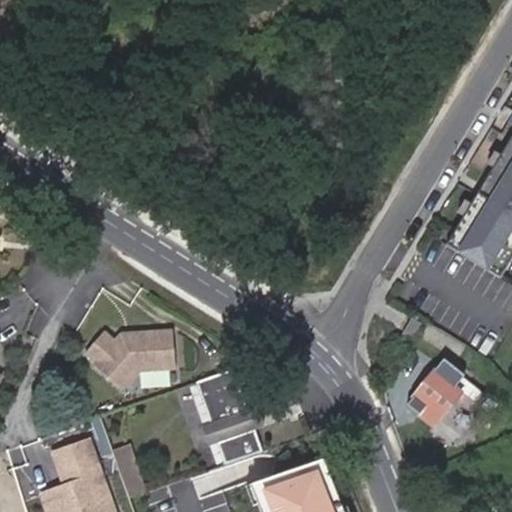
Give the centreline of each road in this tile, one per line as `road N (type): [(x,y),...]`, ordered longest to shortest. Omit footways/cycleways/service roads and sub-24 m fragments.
road 1 (residential): [(0,149),(321,350)]
road 2 (residential): [(321,350),(511,37)]
road 3 (residential): [(321,350),(353,388),(401,511)]
